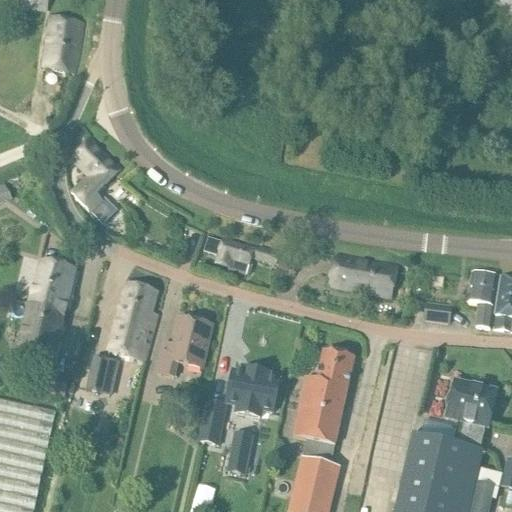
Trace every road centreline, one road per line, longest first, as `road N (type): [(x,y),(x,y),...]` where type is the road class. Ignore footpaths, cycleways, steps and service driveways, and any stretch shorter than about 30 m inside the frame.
road 1 (residential): [(110,54),(93,71),(59,165),(65,205),(97,240),(187,277),(373,329),(511,343)]
road 2 (tertiary): [(511,253),(375,237),(254,214),(203,195),(153,167),(132,144),(113,106),(110,54)]
